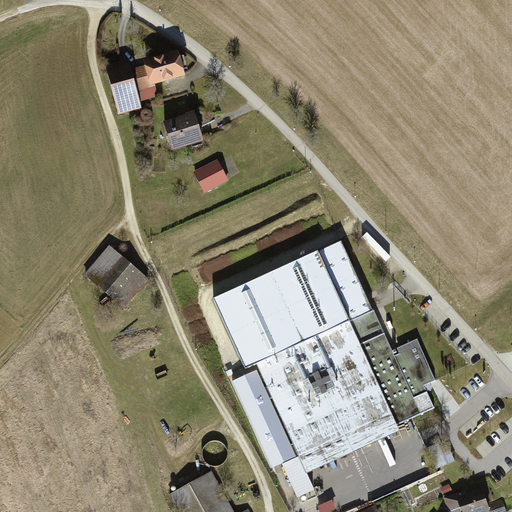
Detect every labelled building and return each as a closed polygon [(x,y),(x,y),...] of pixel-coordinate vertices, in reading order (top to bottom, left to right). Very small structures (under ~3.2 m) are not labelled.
[(190,77),(183,50),(148,59),(149,65),(137,69),(134,56),(106,63),(120,115),(145,109),(143,101),(158,97),(155,86),(190,77)] [(199,113),(166,122),(174,151),(207,142),(199,113)] [(207,192),(231,180),(221,159),(197,171),(207,192)] [(346,241),(215,301),(247,370),(375,311),(346,241)] [(112,248),(91,276),(132,306),(153,278),(112,248)] [(384,312),(261,366),(313,483),(411,440),(406,429),(441,414),(429,387),(439,383),(426,353),(406,362),(384,312)] [(284,447),(269,407),(263,409),(255,388),(241,393),(259,439),(263,437),(269,453),(284,447)] [(444,466),(457,460),(452,450),(439,456),(444,466)] [(240,511),(223,476),(181,497),(188,511),(259,511),(257,506),(245,511),(240,511)] [(465,490),(445,498),(449,511),(487,511),(489,511),(505,511),(501,500),(490,504),(484,488),(466,494),(465,490)] [(322,511),(330,511),(339,509),(335,500),(320,506),(322,511)]
